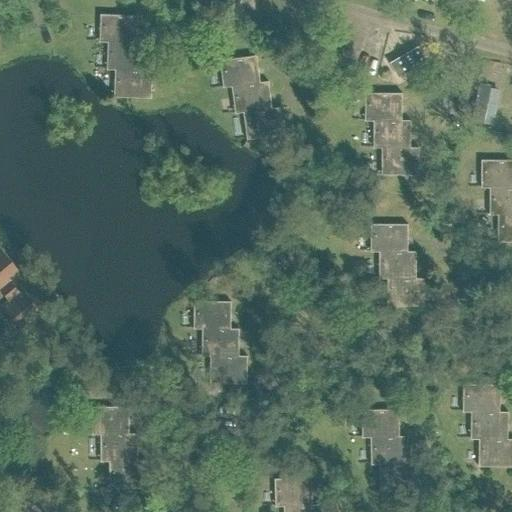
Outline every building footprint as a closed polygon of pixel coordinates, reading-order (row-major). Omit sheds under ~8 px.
[(101,42),(109,42),(137,43),(138,24),(138,16),(102,15),(101,42)] [(145,43),(137,43),(109,42),(108,69),(116,70),(145,70),(145,57),(145,43)] [(427,58),(428,56),(426,54),(425,51),(423,48),(420,44),(418,44),(411,48),(410,51),(402,56),(399,56),(395,58),(392,60),(391,62),(399,74),(401,75),(404,73),(410,69),(410,68),(409,67),(417,62),(420,63),(424,61),(427,58)] [(233,86),(261,82),(257,55),(221,60),(225,87),(233,86)] [(153,71),(145,70),(116,70),(115,97),(152,98),(152,84),(153,71)] [(237,113),(245,112),(273,108),(269,81),(261,82),(233,86),(237,113)] [(374,121),(402,120),(403,93),(366,93),(366,121),(374,121)] [(273,108),(245,112),(248,139),(284,134),(281,107),(273,108)] [(382,148),(411,147),(411,120),(402,120),(374,121),(374,148),(382,148)] [(419,147),(411,147),(382,148),(382,175),(419,175),(419,147)] [(491,187),(511,187),(511,160),(482,160),(482,187),(491,187)] [(490,214),(498,215),(511,214),(511,187),(491,187),(490,214)] [(511,214),(498,215),(498,241),(511,241),(511,214)] [(380,252),(408,251),(409,224),(372,224),(372,252),(380,252)] [(0,292),(3,296),(15,286),(11,282),(20,274),(0,249),(0,292)] [(408,251),(380,252),(380,278),(389,279),(417,278),(417,251),(408,251)] [(417,278),(389,279),(388,306),(425,306),(425,278),(417,278)] [(15,286),(3,296),(7,301),(0,306),(0,312),(18,333),(41,314),(20,289),(18,291),(15,286)] [(195,329),(203,329),(232,329),(232,302),(195,301),(195,329)] [(240,329),(232,329),(203,329),(203,356),(211,356),(240,356),(240,329)] [(240,356),(211,356),(211,383),(248,384),(248,356),(240,356)] [(472,412),(500,412),(501,384),(463,384),(463,411),(472,412)] [(102,434),(130,433),(130,407),(93,407),(93,434),(102,434)] [(371,437),(400,436),(399,409),(363,410),(363,437),(371,437)] [(480,439),(508,439),(508,412),(500,412),(472,412),(472,439),(480,439)] [(130,433),(102,434),(102,461),(110,461),(138,460),(138,433),(130,433)] [(400,436),(371,437),(372,464),(380,464),(409,463),(408,436),(400,436)] [(511,439),(508,439),(480,439),(480,466),(511,466),(511,439)] [(138,460),(110,461),(110,488),(147,488),(147,460),(138,460)] [(409,463),(380,464),(381,492),(418,491),(418,463),(409,463)] [(284,506),(313,504),(312,477),(275,478),(276,506),(284,506)]
